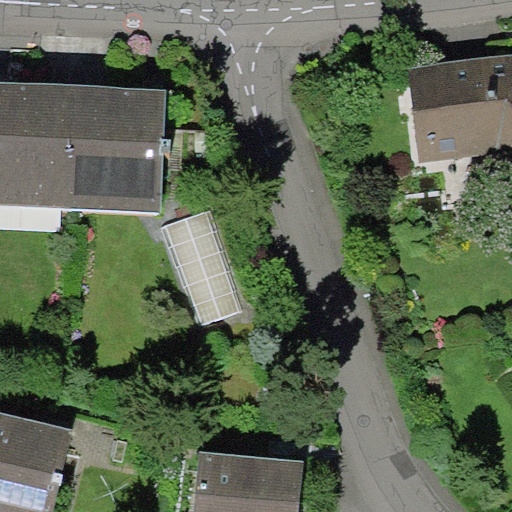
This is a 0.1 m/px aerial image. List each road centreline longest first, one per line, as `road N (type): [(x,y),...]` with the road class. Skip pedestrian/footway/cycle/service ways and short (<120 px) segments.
road 1 (residential): [(415,511),(383,475),(236,8)]
road 2 (residential): [(467,0),(236,8)]
road 3 (residential): [(236,8),(79,0)]
